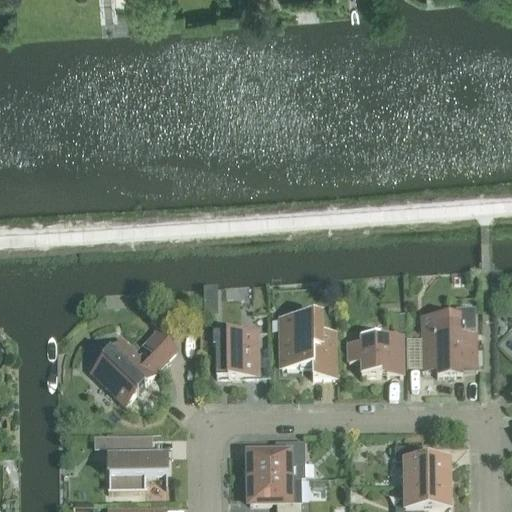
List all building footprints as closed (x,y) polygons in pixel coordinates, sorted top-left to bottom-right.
[(143,25),(142,15),(132,16),(132,26),(143,25)] [(217,307),(204,307),(204,318),(217,318),(217,307)] [(394,317),(394,334),(405,334),(405,317),(394,317)] [(458,321),(422,322),(422,376),(437,376),(437,381),(463,381),(463,375),(477,375),(477,321),(477,318),(458,318),(458,321)] [(288,323),(281,324),(282,336),(282,373),(300,373),(300,370),(313,370),(313,383),(335,383),(334,338),(320,338),(320,323),(288,323)] [(146,349),(155,358),(145,368),(123,346),(92,378),(125,410),(156,378),(155,377),(177,355),(158,336),(146,349)] [(216,341),(217,382),(259,381),(258,337),(236,338),(236,341),(216,341)] [(362,381),(403,381),(402,340),(361,341),(361,348),(349,348),(349,367),(361,367),(362,381)] [(150,441),(106,441),(94,442),(94,454),(151,453),(150,441)] [(305,447),(276,447),(276,459),(249,460),(250,484),(302,484),(302,483),(305,483),(305,469),(305,447)] [(448,465),(423,465),(423,451),(395,451),(395,466),(405,466),(405,490),(450,490),(449,463),(448,463),(448,465)] [(167,493),(167,473),(167,460),(108,461),(108,462),(109,462),(110,496),(108,496),(108,497),(147,497),(147,496),(146,496),(145,481),(166,481),(166,493),(167,493)] [(250,484),(250,509),(277,509),(276,511),(302,511),(302,484),(250,484)] [(450,511),(450,490),(405,490),(405,511),(450,511)]
